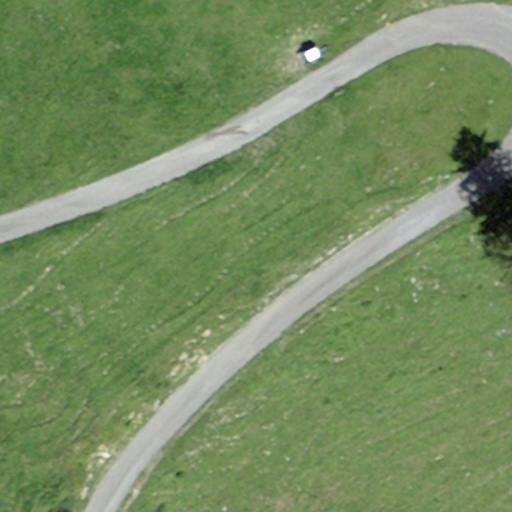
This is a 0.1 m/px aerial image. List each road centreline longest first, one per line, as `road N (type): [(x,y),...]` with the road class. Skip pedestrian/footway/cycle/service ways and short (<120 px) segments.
road 1 (track): [(0,230),(202,152),(416,32),(454,25),(511,33)]
road 2 (track): [(511,158),(264,327),(177,411),(100,511)]
